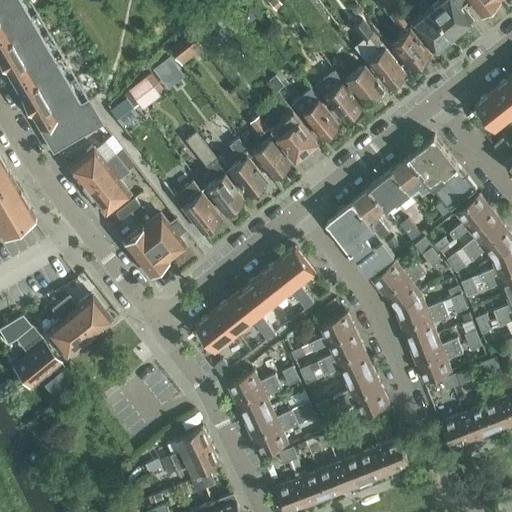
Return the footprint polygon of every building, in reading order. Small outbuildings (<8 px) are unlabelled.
[(0,34),(31,16),(21,0),(8,0),(0,5),(0,34)] [(278,0),(268,0),(268,1),(275,8),(281,3),(278,0)] [(381,0),(380,1),(389,13),(399,26),(406,20),(390,0),(381,0)] [(437,0),(427,9),(449,36),(450,34),(454,34),(457,32),(458,28),(471,18),(459,3),(463,0),(437,0)] [(493,0),(471,0),(480,11),(493,0)] [(449,36),(427,9),(410,22),(432,49),(439,43),(443,43),(446,41),(447,37),(449,36)] [(0,60),(1,63),(44,38),(31,16),(0,34),(0,60)] [(363,18),(353,25),(363,38),(372,31),(363,18)] [(420,58),(428,51),(408,26),(389,41),(409,67),(412,65),(414,65),(419,61),(420,58)] [(194,28),(170,41),(181,59),(204,47),(194,28)] [(395,78),(404,71),(372,31),(363,38),(354,45),(386,85),(388,83),(391,83),(394,81),(395,78)] [(6,71),(6,70),(7,70),(15,84),(56,60),(44,38),(1,63),(6,71)] [(69,82),(56,60),(15,84),(23,98),(22,99),(27,106),(69,82)] [(344,79),(363,103),(365,101),(368,101),(372,98),(373,95),(382,88),(363,64),(344,79)] [(361,104),(333,69),(314,84),(342,119),(351,112),(354,113),(359,109),(359,105),(361,104)] [(150,71),(128,88),(129,89),(138,102),(142,107),(160,94),(157,90),(162,87),(150,71)] [(511,74),(497,86),(511,103),(511,74)] [(31,114),(32,114),(40,127),(81,103),(69,82),(27,106),(31,114)] [(290,102),(299,112),(319,137),(327,130),(330,130),(336,126),(336,123),(338,122),(309,86),(290,102)] [(477,101),(497,126),(511,113),(511,103),(497,86),(477,101)] [(129,89),(123,93),(133,106),(138,102),(129,89)] [(316,140),(285,102),(276,91),(267,98),(282,117),(268,128),(293,158),(316,140)] [(40,127),(53,150),(102,122),(88,98),(81,103),(40,127)] [(251,124),(259,133),(267,127),(259,117),(251,124)] [(184,138),(205,165),(215,178),(203,187),(223,213),(225,211),(228,212),(232,208),(233,205),(242,198),(222,172),(225,170),(194,130),(184,138)] [(431,184),(443,199),(451,209),(477,187),(435,134),(409,155),(409,156),(431,184)] [(280,168),(289,161),(269,135),(250,150),(270,176),(272,174),(275,175),(280,171),(280,168)] [(237,137),(231,142),(229,144),(236,153),(239,159),(226,169),(246,194),(248,193),(251,193),(256,189),(257,186),(265,180),(247,157),(251,153),(245,146),(244,147),(237,137)] [(511,147),(503,137),(495,143),(503,153),(511,147)] [(115,153),(115,154),(106,161),(95,147),(69,168),(83,185),(87,189),(122,161),(115,153)] [(409,156),(393,169),(410,190),(419,183),(424,189),(431,184),(409,156)] [(0,182),(11,176),(0,157),(0,182)] [(89,194),(103,211),(129,190),(119,177),(128,169),(122,161),(87,189),(90,193),(89,194)] [(370,186),(370,187),(387,208),(396,200),(398,202),(411,191),(410,190),(393,169),(393,168),(370,186)] [(0,182),(0,207),(22,194),(11,176),(0,182)] [(220,215),(193,179),(173,194),(201,230),(203,228),(206,229),(212,225),(212,222),(220,215)] [(370,187),(354,199),(383,236),(390,231),(378,215),(387,208),(370,187)] [(470,227),(493,208),(480,192),(457,211),(464,220),(450,231),(456,238),(470,227)] [(0,207),(0,228),(3,233),(34,215),(22,194),(0,207)] [(139,203),(134,196),(125,204),(130,211),(139,203)] [(383,236),(354,199),(327,220),(369,273),(396,252),(389,243),(388,243),(383,237),(383,236)] [(443,199),(436,205),(444,214),(451,209),(443,199)] [(130,211),(125,204),(115,211),(120,218),(130,211)] [(468,253),(505,224),(493,208),(470,227),(477,236),(463,247),(468,253)] [(176,217),(168,223),(160,213),(143,226),(167,256),(184,243),(177,234),(185,228),(176,217)] [(400,224),(412,239),(421,233),(409,217),(400,224)] [(493,257),(511,245),(511,232),(505,224),(468,253),(472,258),(473,260),(486,248),(493,257)] [(143,225),(142,226),(124,240),(149,271),(167,257),(167,256),(143,226),(143,225)] [(416,243),(428,259),(438,251),(425,235),(416,243)] [(450,242),(445,235),(436,242),(441,250),(450,242)] [(395,238),(389,243),(396,252),(402,247),(395,238)] [(295,284),(315,269),(296,244),(276,260),(295,284)] [(483,280),(511,269),(511,245),(493,257),(497,267),(481,273),(483,280)] [(438,251),(428,259),(433,265),(443,257),(438,251)] [(462,257),(457,251),(448,258),(453,264),(462,257)] [(464,265),(472,258),(468,253),(453,265),(459,272),(460,275),(467,271),(464,265)] [(372,277),(385,293),(422,263),(417,257),(404,268),(396,258),(372,277)] [(295,284),(276,260),(256,275),(276,300),(295,284)] [(385,293),(396,307),(423,292),(414,280),(427,270),(422,263),(385,293)] [(502,281),(506,292),(511,289),(511,269),(483,280),(486,288),(502,281)] [(276,300),(256,275),(237,290),(256,315),(276,300)] [(462,280),(465,287),(476,283),(473,275),(462,280)] [(486,288),(483,280),(465,287),(468,295),(486,288)] [(299,282),(291,288),(299,298),(307,291),(299,282)] [(459,284),(448,288),(451,297),(462,292),(459,284)] [(494,308),(497,315),(511,309),(511,289),(506,292),(510,302),(494,308)] [(256,315),(237,290),(218,306),(237,330),(256,315)] [(307,291),(299,298),(306,307),(314,301),(307,291)] [(396,307),(402,324),(465,300),(462,292),(451,297),(428,306),(423,292),(396,307)] [(90,293),(76,304),(69,294),(61,301),(89,336),(93,332),(93,333),(111,319),(90,293)] [(402,324),(409,342),(438,332),(433,321),(468,307),(465,300),(402,324)] [(89,336),(61,301),(53,307),(60,316),(47,327),(67,353),(85,339),(84,339),(89,336)] [(198,321),(217,346),(237,330),(218,306),(198,321)] [(511,309),(497,315),(500,323),(511,318),(511,309)] [(296,356),(329,342),(356,329),(348,311),(320,324),(325,335),(310,342),(292,349),(296,356)] [(487,311),(475,315),(478,322),(489,318),(487,311)] [(261,313),(253,319),(260,328),(268,322),(261,313)] [(22,333),(17,336),(28,351),(13,364),(30,385),(61,360),(27,318),(16,326),(22,333)] [(489,318),(478,322),(481,330),(492,326),(489,318)] [(268,322),(260,328),(268,338),(275,331),(268,322)] [(300,367),(303,374),(314,369),(321,366),(364,347),(356,329),(329,342),(333,352),(311,362),(300,367)] [(409,342),(416,361),(461,344),(468,341),(479,337),(477,329),(442,342),(438,332),(409,342)] [(479,337),(468,341),(471,349),(482,344),(479,337)] [(461,344),(416,361),(424,379),(452,369),(447,357),(463,351),(461,344)] [(340,367),(345,377),(372,365),(364,347),(321,366),(325,374),(340,367)] [(496,354),(488,358),(493,369),(501,366),(496,354)] [(215,363),(223,373),(231,366),(223,357),(215,363)] [(493,369),(488,358),(482,361),(486,372),(493,369)] [(294,365),(283,370),(286,376),(287,377),(297,372),(294,365)] [(338,402),(338,403),(381,383),(372,365),(345,377),(350,388),(326,399),(316,403),(320,410),(330,406),(338,402)] [(469,366),(456,371),(460,382),(474,377),(469,366)] [(228,382),(236,400),(279,380),(276,373),(260,380),(255,369),(228,382)] [(314,369),(303,374),(307,382),(318,377),(314,369)] [(61,370),(46,382),(55,393),(69,381),(61,370)] [(456,371),(448,374),(452,385),(460,382),(456,371)] [(301,379),(297,372),(287,377),(290,384),(301,379)] [(452,385),(448,374),(441,377),(446,388),(452,385)] [(236,400),(244,418),(272,405),(267,395),(283,387),(279,380),(236,400)] [(381,383),(338,403),(341,410),(357,403),(362,414),(389,401),(381,383)] [(306,390),(288,398),(293,409),(310,401),(306,390)] [(511,391),(503,395),(511,417),(511,391)] [(511,417),(503,395),(483,403),(493,430),(511,422),(511,417)] [(244,418),(253,436),(314,408),(310,401),(277,416),(272,405),(244,418)] [(483,403),(462,411),(473,438),(493,430),(483,403)] [(320,411),(323,417),(333,413),(330,406),(320,411)] [(314,408),(253,436),(261,454),(288,442),(283,431),(317,416),(314,408)] [(473,438),(462,411),(442,419),(452,446),(473,438)] [(375,413),(367,416),(371,427),(379,424),(375,413)] [(371,427),(367,416),(360,419),(364,430),(371,427)] [(162,456),(165,464),(211,443),(203,424),(178,436),(182,447),(162,456)] [(347,424),(334,429),(338,440),(351,435),(347,424)] [(334,429),(326,432),(331,443),(338,440),(334,429)] [(331,443),(326,432),(319,435),(323,446),(331,443)] [(399,436),(378,444),(389,471),(410,463),(399,436)] [(211,443),(165,464),(169,471),(189,462),(194,472),(220,461),(211,443)] [(378,444),(358,452),(369,479),(389,471),(378,444)] [(293,445),(286,448),(290,459),(297,456),(293,445)] [(290,459),(286,448),(278,451),(282,462),(290,459)] [(358,452),(337,460),(348,487),(369,479),(358,452)] [(161,455),(145,463),(150,472),(165,464),(162,456),(161,455)] [(337,460),(317,468),(328,495),(348,487),(337,460)] [(317,468),(297,476),(307,503),(328,495),(317,468)] [(212,470),(202,474),(206,485),(216,481),(212,470)] [(206,485),(202,474),(193,478),(197,489),(206,485)] [(307,503),(297,476),(276,484),(287,511),(307,503)] [(162,492),(154,495),(157,502),(165,500),(162,492)] [(234,492),(212,501),(216,511),(242,511),(237,498),(234,492)] [(169,511),(165,501),(156,505),(158,511),(169,511)] [(216,511),(212,501),(204,504),(190,509),(191,511),(216,511)] [(65,511),(79,511),(76,502),(65,511)]
